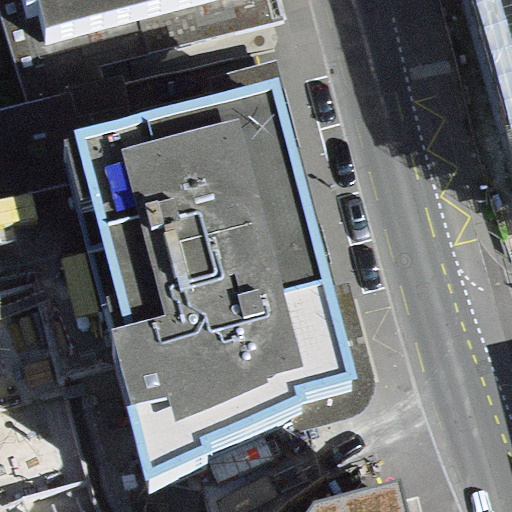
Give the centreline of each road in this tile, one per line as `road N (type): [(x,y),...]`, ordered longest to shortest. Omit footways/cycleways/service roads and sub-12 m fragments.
road 1 (secondary): [(351,0),(445,351)]
road 2 (secondary): [(445,351),(505,511)]
